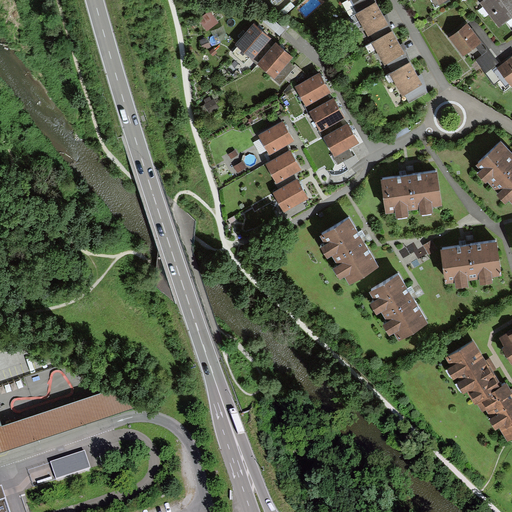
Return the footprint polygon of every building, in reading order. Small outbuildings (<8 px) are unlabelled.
[(351,0),(356,9),(372,0),(351,0)] [(385,13),(377,0),(372,0),(356,9),(368,32),(370,31),(373,38),(392,27),(387,12),(385,13)] [(511,0),(481,0),(499,25),(511,14),(511,0)] [(210,9),(198,17),(207,29),(219,21),(210,9)] [(267,14),(262,19),(280,34),(285,28),(269,13),(267,15),(267,14)] [(272,35),(254,20),(235,41),(253,56),(258,50),(262,53),(272,42),(268,39),(272,35)] [(467,20),(449,34),(463,53),(475,44),(482,39),(467,20)] [(405,49),(392,27),(373,38),(372,38),(385,61),(386,60),(391,69),(405,61),(400,52),(405,49)] [(207,36),(199,39),(203,49),(211,45),(207,36)] [(275,38),(272,42),(262,53),(257,60),(274,75),(273,76),(280,83),(296,65),(289,59),(293,53),(275,38)] [(499,62),(482,39),(475,44),(482,53),(476,57),(494,83),(501,78),(506,86),(511,82),(497,64),(499,62)] [(511,52),(499,62),(497,64),(511,82),(511,83),(511,52)] [(418,73),(410,58),(405,61),(391,69),(390,69),(403,92),(404,91),(422,81),(418,73)] [(323,78),(320,72),(295,86),(306,106),(310,104),(313,109),(328,100),(326,96),(331,92),(323,78)] [(422,81),(404,91),(409,101),(428,90),(422,72),(418,73),(422,81)] [(210,95),(204,98),(206,101),(204,102),(210,113),(220,107),(214,97),(212,98),(210,95)] [(334,97),(328,100),(313,109),(308,111),(320,132),(324,129),(327,134),(342,126),(339,121),(346,118),(334,97)] [(268,152),(270,157),(290,146),(288,142),(295,137),(283,116),(258,131),(269,151),(268,152)] [(348,123),(342,126),(327,134),(324,137),(335,156),(332,157),(337,165),(355,155),(351,147),(359,143),(348,123)] [(410,130),(406,123),(391,132),(395,138),(410,130)] [(511,197),(511,146),(501,135),(476,159),(480,163),(477,167),(486,176),(487,175),(498,186),(496,188),(505,197),(509,194),(511,197)] [(274,181),(278,187),(298,175),(295,169),(302,166),(290,146),(270,157),(265,160),(276,180),(274,181)] [(238,153),(235,148),(228,153),(231,158),(238,153)] [(243,159),(234,165),(237,171),(247,166),(243,159)] [(443,200),(438,165),(382,173),(387,207),(396,206),(397,211),(409,209),(408,204),(420,202),(421,208),(434,206),(433,202),(443,200)] [(273,189),(284,208),(283,209),(287,217),(307,206),(303,199),(310,195),(298,175),(278,187),(273,189)] [(349,277),(379,260),(350,211),(320,228),(325,237),(321,239),(328,250),(332,248),(338,258),(333,261),(340,272),(344,269),(349,277)] [(502,269),(497,235),(441,243),(445,278),(455,276),(456,281),(469,279),(468,274),(479,272),(480,278),(493,276),(492,271),(502,269)] [(432,238),(423,243),(429,253),(437,248),(432,238)] [(398,335),(428,317),(399,268),(369,286),(374,294),(370,296),(377,308),(381,305),(387,315),(382,318),(389,329),(393,326),(398,335)] [(502,343),(511,360),(511,327),(500,334),(504,342),(502,343)] [(501,381),(474,336),(444,354),(449,362),(446,364),(453,375),(456,374),(458,377),(456,378),(463,390),(466,388),(474,402),(477,400),(482,408),(486,405),(491,414),(490,414),(496,424),(499,422),(508,437),(511,435),(511,387),(507,378),(501,381)] [(0,448),(131,405),(103,384),(0,418),(0,448)] [(0,504),(0,511),(10,511),(7,503),(0,504)]
